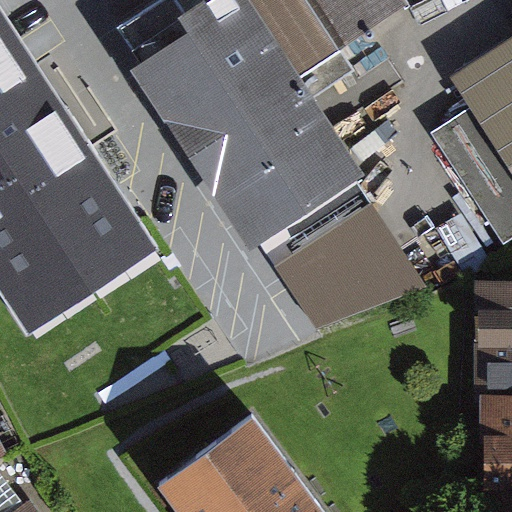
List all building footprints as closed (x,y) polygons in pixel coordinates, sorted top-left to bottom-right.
[(163,247),(2,0),(0,0),(0,293),(27,335),(163,247)] [(365,181),(245,0),(234,0),(196,25),(206,41),(150,78),(262,249),(365,181)] [(405,9),(399,0),(258,0),(306,73),(405,9)] [(511,62),(485,80),(511,122),(511,62)] [(440,131),(510,244),(511,243),(511,170),(474,110),(440,131)] [(306,511),(246,431),(158,495),(170,511),(306,511)] [(0,511),(31,511),(26,505),(18,511),(0,511),(0,459),(6,455),(0,443),(0,511)]
